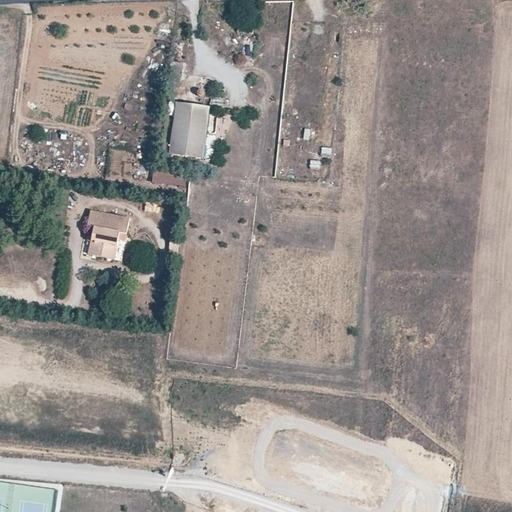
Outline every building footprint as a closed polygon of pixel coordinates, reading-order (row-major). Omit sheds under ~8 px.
[(184,64),(171,62),(168,79),(181,81),(184,64)] [(203,160),(210,108),(177,104),(175,118),(170,155),(171,155),(171,156),(203,160)] [(170,155),(175,118),(168,117),(163,154),(170,155)] [(310,170),(320,170),(320,161),(310,161),(310,170)] [(154,174),(152,184),(162,185),(163,175),(154,174)] [(131,219),(91,211),(88,227),(91,228),(95,228),(92,242),(89,255),(115,260),(117,248),(119,241),(126,243),(131,219)] [(124,250),(117,248),(115,260),(122,262),(124,250)] [(381,468),(282,433),(269,467),(369,502),(381,468)]
